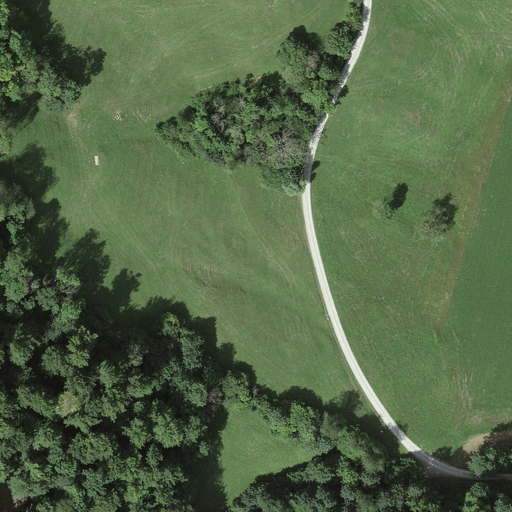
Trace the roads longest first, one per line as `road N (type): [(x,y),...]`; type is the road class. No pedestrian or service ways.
road 1 (track): [(366,0),(307,163),(304,199),(323,288),(350,361),(397,435),(438,467),(511,477)]
road 2 (track): [(235,511),(310,482),(399,478),(438,467)]
